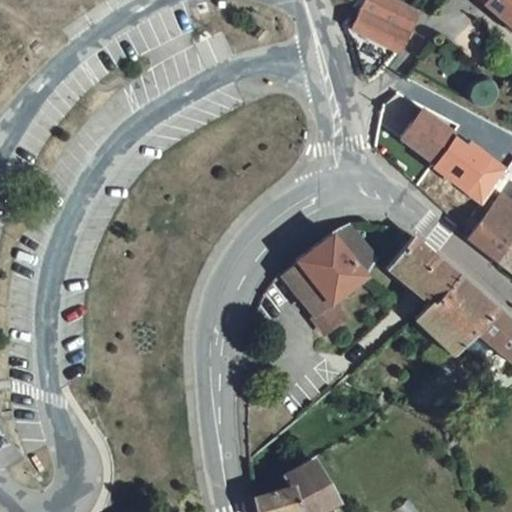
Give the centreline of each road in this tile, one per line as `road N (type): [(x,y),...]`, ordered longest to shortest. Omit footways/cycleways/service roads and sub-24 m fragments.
road 1 (tertiary): [(231,511),(216,373),(230,286),(284,220),(344,191)]
road 2 (tertiary): [(511,299),(419,218),(390,200),(344,191)]
road 3 (unclassified): [(344,191),(336,116),(303,0)]
